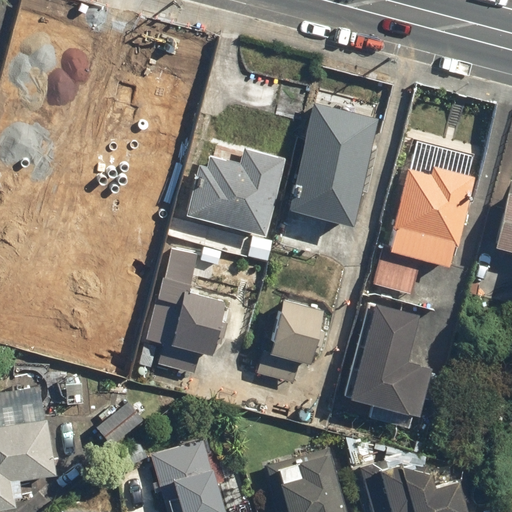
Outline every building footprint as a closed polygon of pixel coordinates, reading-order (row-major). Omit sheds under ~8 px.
[(56,143),(70,147),(88,74),(18,57),(0,129),(0,139),(54,153),(56,143)] [(283,76),(247,68),(239,106),(274,114),(283,76)] [(145,84),(121,79),(106,139),(182,156),(201,78),(174,72),(170,87),(146,82),(145,84)] [(291,210),(352,225),(378,119),(317,104),(291,210)] [(202,166),(195,164),(182,215),(258,235),(278,158),(240,148),(236,163),(204,155),(202,166)] [(425,170),(402,164),(386,229),(419,237),(414,257),(443,264),(448,245),(451,245),(469,173),(427,163),(425,170)] [(511,193),(504,191),(490,245),(511,250),(511,193)] [(266,238),(245,234),(241,256),(262,260),(266,238)] [(225,302),(187,292),(197,255),(171,248),(147,340),(163,344),(158,366),(192,375),(198,354),(211,357),(225,302)] [(324,311),(283,300),(269,354),(262,352),(256,374),(291,383),(296,362),(310,365),(324,311)] [(412,313),(368,302),(343,396),(421,416),(434,366),(401,358),(412,313)] [(81,379),(64,380),(67,406),(83,405),(81,379)] [(0,507),(10,505),(9,497),(18,495),(15,478),(51,473),(43,418),(39,419),(34,386),(0,391),(0,507)] [(143,420),(128,402),(96,428),(111,446),(143,420)] [(144,453),(161,511),(219,511),(206,466),(203,467),(195,439),(144,453)] [(141,456),(132,441),(114,451),(123,466),(141,456)] [(337,511),(320,447),(257,464),(269,507),(281,504),(283,511),(337,511)] [(377,459),(350,466),(362,511),(409,511),(411,511),(470,511),(468,501),(474,499),(467,476),(435,485),(431,471),(401,464),(380,470),(377,459)]
